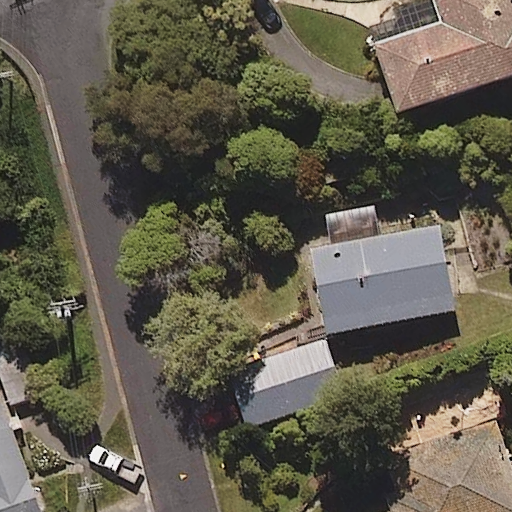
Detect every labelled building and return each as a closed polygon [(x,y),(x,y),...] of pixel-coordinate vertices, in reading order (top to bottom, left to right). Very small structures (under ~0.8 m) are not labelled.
[(511,0),(439,0),(445,18),(378,38),(399,107),(511,72),(511,0)] [(327,233),(311,236),(327,329),(455,306),(439,213),(380,224),(376,201),(323,210),(327,233)] [(42,394),(18,323),(0,328),(0,375),(10,404),(42,394)] [(327,332),(227,367),(250,432),(350,397),(327,332)] [(0,511),(45,511),(3,399),(0,400),(0,511)] [(511,511),(511,459),(499,420),(376,461),(391,504),(366,511),(511,511)]
